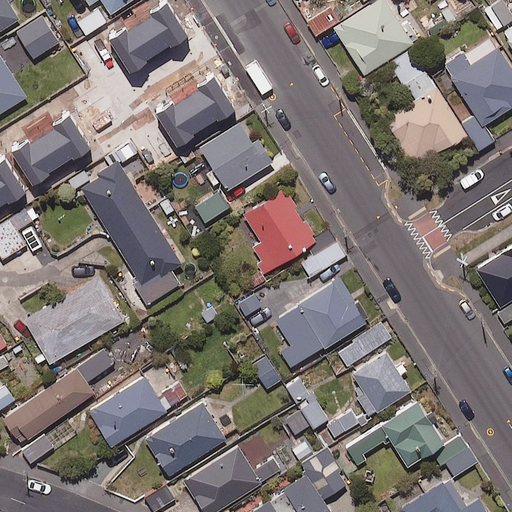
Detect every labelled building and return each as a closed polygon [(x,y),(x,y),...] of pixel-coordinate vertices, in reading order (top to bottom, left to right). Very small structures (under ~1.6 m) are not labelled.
[(0,0),(0,30),(22,17),(10,0),(0,0)] [(88,0),(91,4),(97,0),(105,0),(113,12),(131,0),(88,0)] [(131,93),(149,80),(151,83),(176,65),(172,59),(190,47),(157,0),(143,0),(133,7),(142,19),(117,35),(136,62),(118,74),(131,93)] [(400,25),(384,0),(376,0),(333,27),(363,74),(419,39),(407,20),(400,25)] [(477,5),(473,0),(444,0),(437,5),(450,24),(477,5)] [(511,19),(511,14),(502,0),(497,0),(484,9),(497,29),(511,19)] [(108,19),(100,7),(79,22),(87,34),(108,19)] [(338,21),(330,7),(308,20),(316,33),(338,21)] [(60,41),(44,14),(19,29),(35,56),(60,41)] [(511,26),(502,33),(511,48),(511,26)] [(494,139),(484,124),(510,107),(511,105),(511,70),(497,47),(471,64),(463,51),(443,64),(475,114),(463,121),(480,148),(494,139)] [(433,87),(412,50),(389,63),(411,102),(384,117),(412,165),(465,135),(436,85),(433,87)] [(0,112),(29,94),(1,52),(0,51),(0,112)] [(104,60),(91,69),(105,90),(118,81),(104,60)] [(236,87),(228,92),(211,67),(154,104),(168,125),(184,114),(198,136),(239,110),(237,107),(245,102),(236,87)] [(107,100),(90,74),(65,90),(82,116),(107,100)] [(106,153),(108,156),(114,152),(120,161),(121,160),(123,163),(141,151),(121,120),(96,137),(106,153)] [(229,189),(275,160),(260,136),(255,140),(242,120),(202,145),(216,167),(208,172),(215,183),(222,178),(229,189)] [(0,204),(10,198),(17,210),(106,153),(96,137),(38,174),(11,132),(0,139),(0,204)] [(184,262),(121,161),(96,176),(96,177),(84,185),(141,276),(136,279),(150,302),(182,281),(174,268),(184,262)] [(319,240),(289,187),(246,212),(263,241),(252,247),(266,271),(319,240)] [(231,205),(220,190),(198,205),(209,220),(231,205)] [(40,215),(34,205),(0,225),(0,259),(27,242),(18,229),(40,215)] [(348,253),(339,238),(303,260),(312,275),(348,253)] [(511,245),(475,269),(507,320),(511,317),(511,245)] [(126,318),(100,274),(26,318),(52,362),(126,318)] [(269,324),(294,364),(325,344),(327,347),(370,319),(342,277),(269,324)] [(263,304),(255,292),(239,301),(247,314),(263,304)] [(393,336),(383,320),(338,349),(348,365),(393,336)] [(0,349),(8,344),(0,330),(0,349)] [(115,361),(105,347),(7,417),(25,442),(96,391),(89,380),(115,361)] [(413,389),(389,350),(348,375),(372,414),(413,389)] [(283,378),(267,354),(254,363),(269,386),(283,378)] [(147,374),(91,409),(113,444),(190,397),(181,381),(160,394),(147,374)] [(313,395),(300,376),(287,385),(300,404),(313,395)] [(2,385),(0,382),(0,432),(2,431),(0,429),(0,409),(17,398),(6,382),(2,385)] [(316,395),(285,417),(297,434),(313,423),(316,427),(331,417),(316,395)] [(370,457),(367,452),(392,435),(412,464),(448,441),(420,399),(350,446),(361,463),(370,457)] [(172,473),(229,438),(206,401),(148,437),(172,473)] [(354,407),(326,423),(335,439),(363,422),(354,407)] [(55,445),(46,433),(23,450),(33,462),(55,445)] [(479,460),(462,434),(440,448),(456,474),(479,460)] [(293,446),(303,461),(327,499),(350,484),(342,471),(345,469),(329,444),(315,453),(305,438),(293,446)] [(275,457),(256,469),(240,444),(186,479),(207,511),(214,511),(283,468),(275,457)] [(333,511),(308,474),(252,511),(333,511)] [(491,511),(482,497),(469,505),(452,477),(402,508),(404,511),(491,511)] [(176,498),(168,483),(147,495),(156,510),(176,498)]
